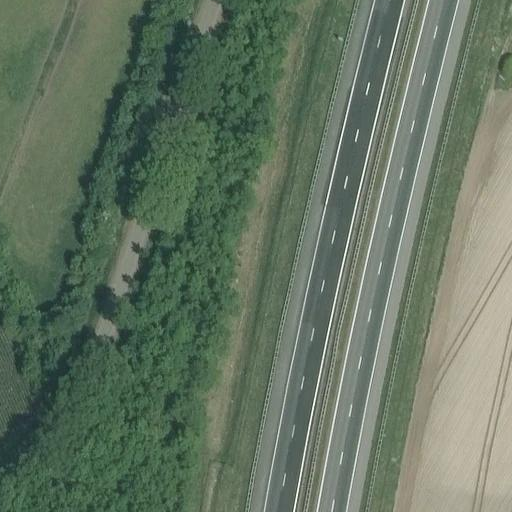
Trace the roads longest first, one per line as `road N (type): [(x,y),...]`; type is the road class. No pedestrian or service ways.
road 1 (unclassified): [(0,492),(48,444),(93,365),(213,0)]
road 2 (motorway): [(389,0),(316,305),(277,511)]
road 3 (motorway): [(333,511),(367,318),(444,0)]
